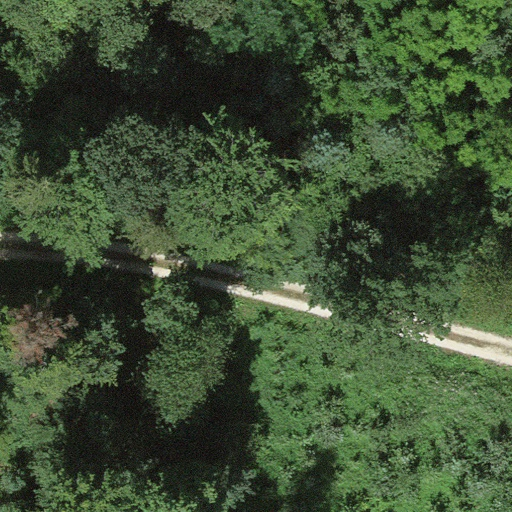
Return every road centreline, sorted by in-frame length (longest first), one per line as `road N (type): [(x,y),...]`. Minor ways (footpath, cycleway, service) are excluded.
road 1 (track): [(511,361),(195,286)]
road 2 (track): [(195,286),(0,262)]
